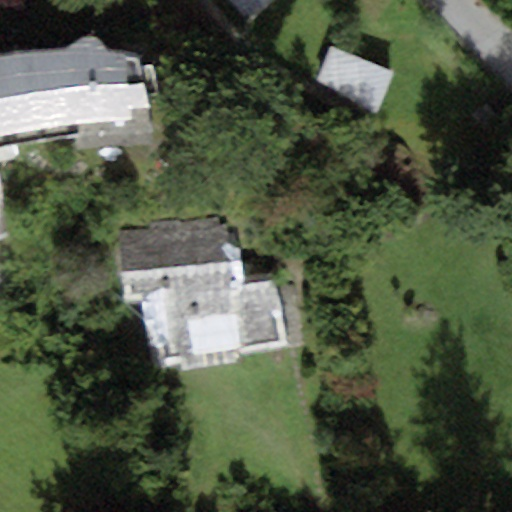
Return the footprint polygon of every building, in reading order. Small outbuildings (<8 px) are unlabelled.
[(339,0),(217,0),(279,65),(350,13),(339,0)] [(83,52),(0,67),(0,75),(10,131),(160,103),(153,67),(119,59),(114,40),(91,37),(83,52)] [(329,86),(390,97),(396,62),(335,51),(329,86)] [(0,252),(19,249),(0,130),(0,252)] [(230,221),(118,239),(127,298),(166,293),(179,379),(302,360),(289,280),(241,287),(230,221)]
